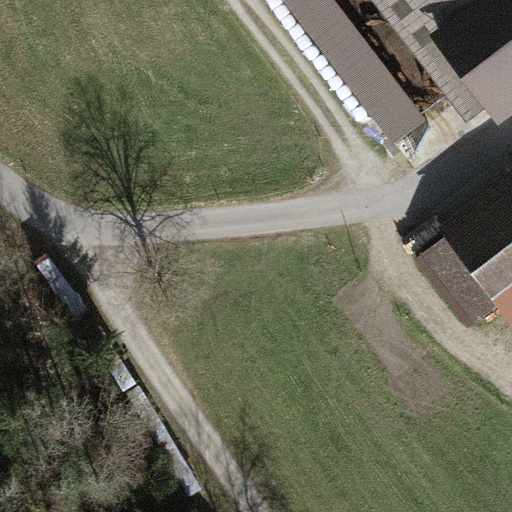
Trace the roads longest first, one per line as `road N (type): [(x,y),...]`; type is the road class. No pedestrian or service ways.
road 1 (unclassified): [(34,226),(281,221),(411,194),(511,132)]
road 2 (track): [(250,0),(391,198),(394,244),(413,291),(511,383)]
road 3 (track): [(0,190),(242,511)]
